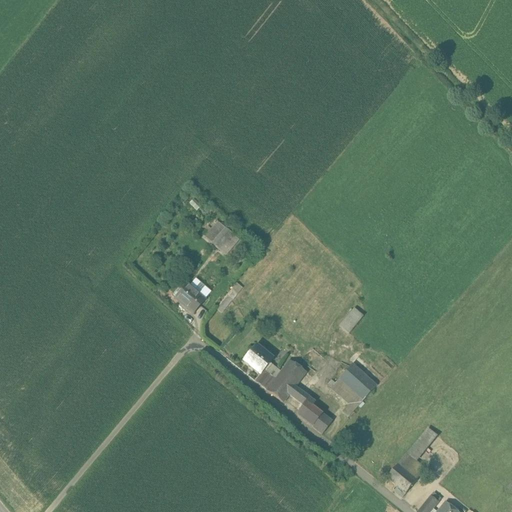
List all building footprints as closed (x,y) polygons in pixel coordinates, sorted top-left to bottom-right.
[(232,235),(217,222),(204,237),(219,250),(232,235)] [(239,241),(232,235),(219,250),(226,256),(239,241)] [(236,285),(232,290),(237,294),(241,289),(236,285)] [(204,300),(188,287),(176,301),(183,306),(181,308),(185,312),(187,309),(192,314),(204,300)] [(232,290),(216,310),(221,314),(237,294),(232,290)] [(353,308),(339,326),(348,334),(363,316),(353,308)] [(263,372),(266,368),(270,363),(273,359),(255,346),(242,362),(259,376),(263,372)] [(306,374),(289,361),(281,372),(277,376),(275,380),(266,391),(283,404),(289,396),(295,388),(306,374)] [(281,372),(270,363),(266,368),(277,376),(281,372)] [(376,387),(352,365),(338,380),(357,397),(362,402),(376,387)] [(266,368),(263,372),(275,380),(277,376),(266,368)] [(275,380),(263,372),(259,376),(254,382),(266,391),(275,380)] [(357,397),(338,380),(335,384),(331,388),(349,405),(357,397)] [(308,398),(295,388),(289,396),(302,406),(308,398)] [(349,405),(342,413),(347,418),(362,402),(357,397),(349,405)] [(322,415),(311,407),(315,403),(308,398),(302,406),(296,416),(312,428),(322,415)] [(322,415),(312,428),(321,436),(332,422),(322,415)] [(428,430),(404,458),(414,467),(418,462),(438,438),(428,430)] [(414,467),(404,458),(387,479),(398,487),(406,494),(423,474),(414,467)] [(426,469),(418,462),(414,467),(423,474),(426,469)] [(406,494),(398,487),(394,492),(402,499),(406,494)] [(441,500),(434,493),(431,497),(439,503),(441,500)] [(431,497),(418,511),(431,511),(433,510),(439,503),(431,497)] [(457,511),(446,502),(437,511),(457,511)]
